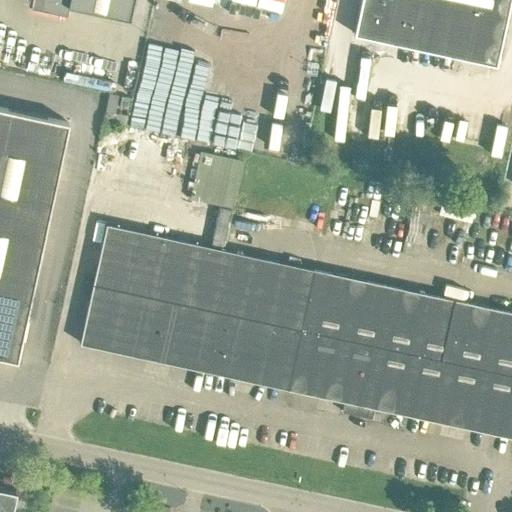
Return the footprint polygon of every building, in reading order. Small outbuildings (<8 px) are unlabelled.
[(29,0),(29,2),(65,9),(67,0),(128,14),(130,0),(29,0)] [(359,0),(353,32),(495,62),(508,0),(359,0)] [(114,112),(118,93),(108,91),(102,120),(123,124),(125,114),(114,112)] [(118,106),(126,107),(129,97),(120,95),(118,106)] [(0,353),(15,357),(66,120),(0,105),(0,353)] [(188,197),(231,206),(240,158),(198,149),(188,197)] [(222,246),(230,207),(218,205),(210,243),(222,246)] [(373,404),(511,434),(511,309),(105,222),(78,341),(343,398),(340,410),(370,416),(373,404)] [(0,511),(10,511),(15,490),(0,486),(0,511)]
